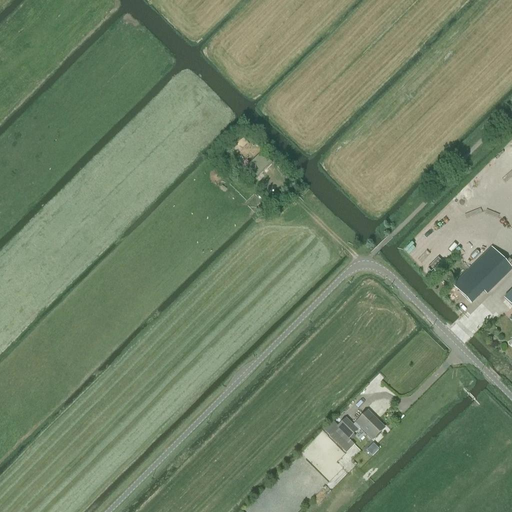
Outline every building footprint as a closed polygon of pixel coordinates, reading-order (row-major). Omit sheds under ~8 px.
[(251,184),(266,170),(272,164),(260,152),(240,172),(251,184)] [(486,295),(511,269),(511,268),(492,247),(452,286),(471,305),(484,293),(486,295)] [(511,290),(503,299),(511,307),(511,290)] [(355,424),(352,426),(357,431),(359,428),(366,434),(372,440),(383,429),(367,412),(355,424)] [(348,440),(357,431),(352,426),(345,419),(336,428),(348,440)] [(353,445),(348,440),(336,428),(328,436),(346,453),(353,445)] [(378,450),(373,445),(366,452),(371,457),(378,450)]
